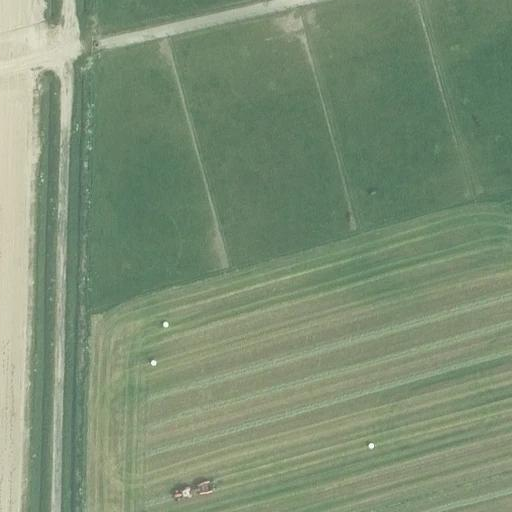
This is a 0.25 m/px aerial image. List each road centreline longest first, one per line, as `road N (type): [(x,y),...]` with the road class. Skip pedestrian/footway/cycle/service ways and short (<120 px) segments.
road 1 (track): [(55,511),(68,0)]
road 2 (track): [(0,69),(306,0)]
